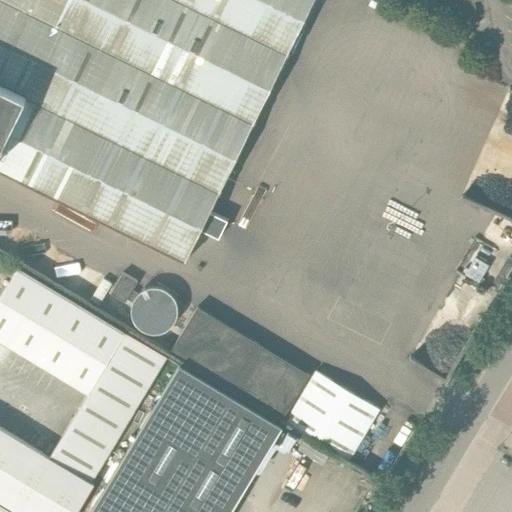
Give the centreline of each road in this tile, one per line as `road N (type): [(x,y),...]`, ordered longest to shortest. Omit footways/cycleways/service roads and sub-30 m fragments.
road 1 (unknown): [(472,421),(0,182)]
road 2 (residential): [(417,511),(511,357)]
